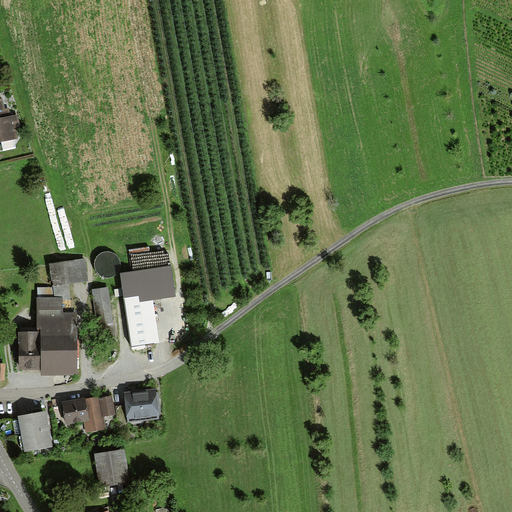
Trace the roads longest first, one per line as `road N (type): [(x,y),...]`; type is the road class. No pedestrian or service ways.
road 1 (track): [(165,368),(399,206),(511,179)]
road 2 (residential): [(0,395),(165,368)]
